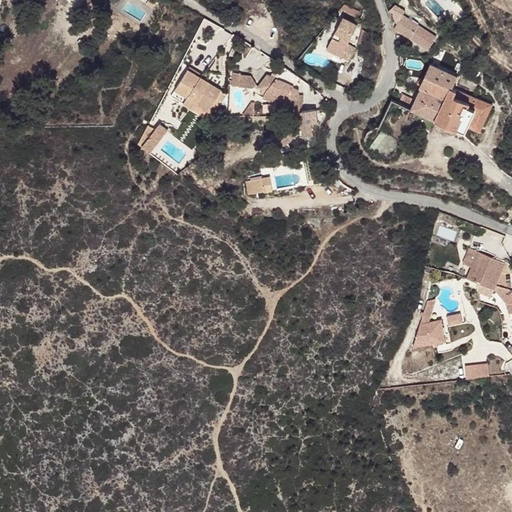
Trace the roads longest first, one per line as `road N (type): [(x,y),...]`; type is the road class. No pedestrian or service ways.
road 1 (unknown): [(0,264),(9,256),(66,268),(99,296),(123,295),(135,304),(169,349),(238,371),(217,434),(221,468),(243,511)]
road 2 (unclassified): [(511,237),(439,204),(362,189),(334,158),(335,123),(348,108)]
road 3 (unclassified): [(348,108),(184,0)]
road 4 (unclassified): [(348,108),(373,101),(392,74),(378,0)]
